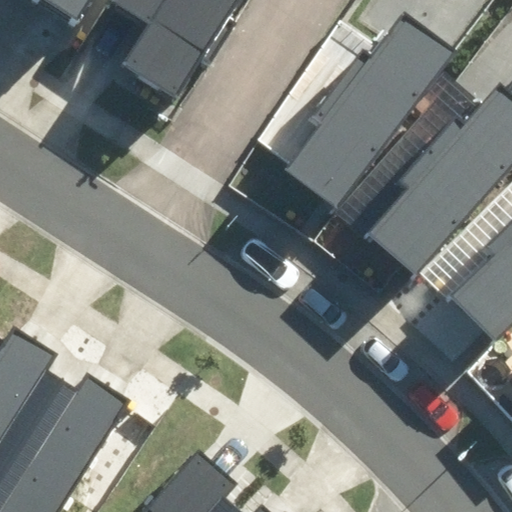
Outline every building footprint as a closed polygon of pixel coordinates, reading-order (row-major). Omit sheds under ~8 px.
[(86,0),(46,0),(75,18),(86,0)] [(172,97),(235,0),(115,0),(152,23),(124,67),(172,97)] [(449,49),(403,14),(372,55),(362,48),(316,108),(326,115),(289,163),(335,198),(449,49)] [(511,167),(511,99),(503,92),(468,130),(460,122),(408,178),(417,186),(376,230),(418,269),(511,167)] [(511,316),(511,221),(489,243),(497,251),(453,292),(492,334),(511,316)] [(55,353),(15,328),(0,351),(0,511),(60,511),(130,401),(87,373),(76,390),(45,370),(55,353)] [(239,484),(197,448),(142,511),(267,511),(260,506),(255,511),(240,511),(225,499),(239,484)]
